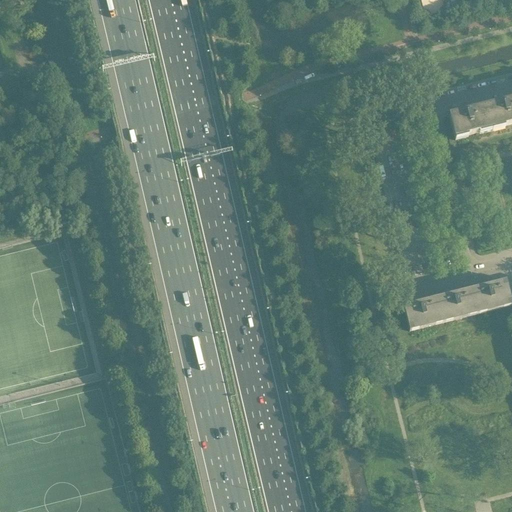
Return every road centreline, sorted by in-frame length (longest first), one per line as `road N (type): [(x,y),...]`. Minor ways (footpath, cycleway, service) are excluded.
road 1 (motorway): [(118,0),(240,511)]
road 2 (motorway): [(288,511),(170,0)]
road 3 (residential): [(511,259),(469,269),(428,107),(511,84)]
